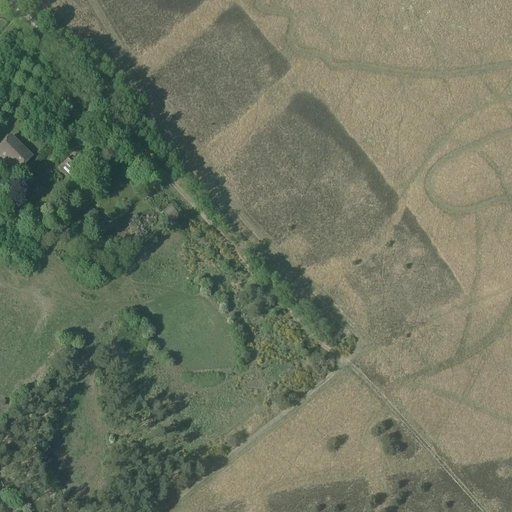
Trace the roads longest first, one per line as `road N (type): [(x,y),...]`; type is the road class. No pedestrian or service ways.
road 1 (track): [(348,362),(360,350),(358,335),(233,210),(88,0)]
road 2 (track): [(348,362),(308,333),(143,146),(92,68),(45,33)]
road 3 (track): [(348,362),(154,511)]
road 4 (track): [(348,362),(486,511)]
